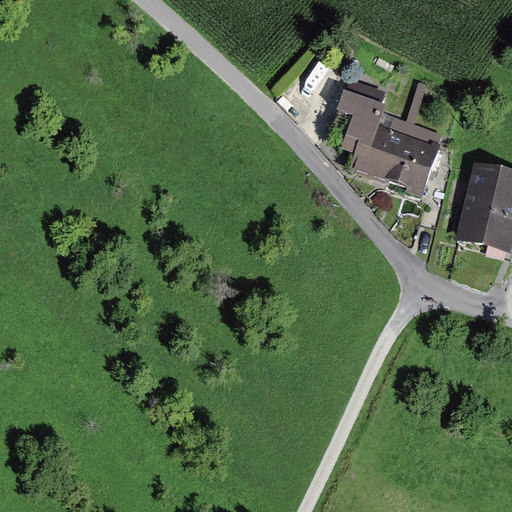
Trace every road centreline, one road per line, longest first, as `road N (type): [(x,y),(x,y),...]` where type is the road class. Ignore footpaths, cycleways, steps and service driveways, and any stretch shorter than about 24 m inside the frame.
road 1 (residential): [(511,316),(424,284),(290,134),(146,0)]
road 2 (track): [(424,284),(394,327),(304,511)]
